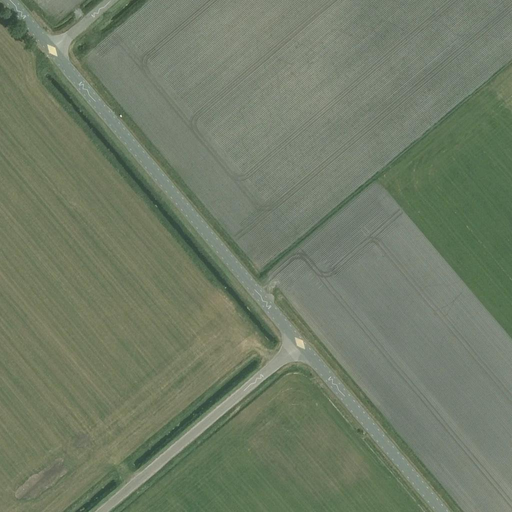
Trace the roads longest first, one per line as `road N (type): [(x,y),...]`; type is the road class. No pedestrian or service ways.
road 1 (tertiary): [(299,342),(50,49)]
road 2 (unclassified): [(99,511),(299,342)]
road 3 (tertiary): [(444,511),(299,342)]
